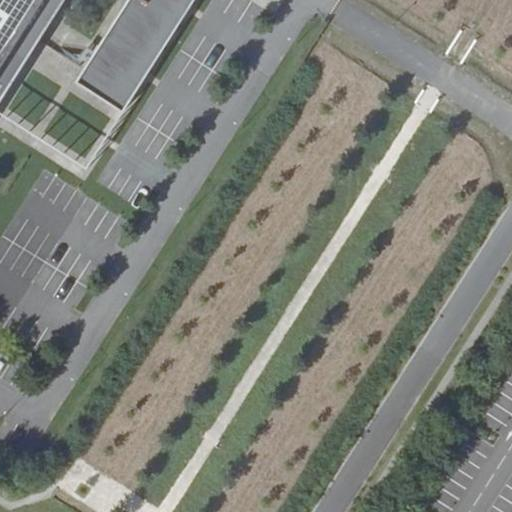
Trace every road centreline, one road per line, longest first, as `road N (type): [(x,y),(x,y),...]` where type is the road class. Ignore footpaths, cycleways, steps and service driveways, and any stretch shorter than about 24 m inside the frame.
road 1 (unclassified): [(511,229),(331,511)]
road 2 (unclassified): [(340,10),(511,117)]
